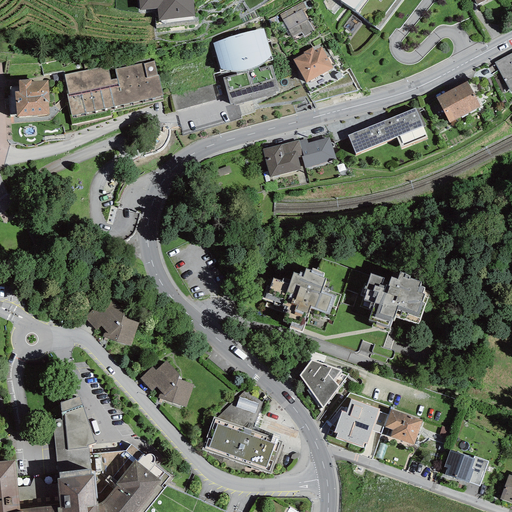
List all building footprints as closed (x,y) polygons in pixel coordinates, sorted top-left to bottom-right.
[(138,0),(140,10),(157,8),(158,21),(195,17),(192,0),(138,0)] [(330,0),(355,20),(357,18),(379,36),(407,0),(330,0)] [(468,0),(469,0),(471,0),(477,9),(493,0),(468,0)] [(302,4),(279,15),(293,43),(302,39),(304,42),(315,36),(304,14),(307,13),(302,4)] [(221,40),(213,43),(222,75),(230,72),(233,72),(236,73),(237,73),(242,72),(247,71),(254,69),(258,67),(262,65),(264,63),(266,62),(273,60),(263,29),(244,32),(229,37),(221,40)] [(313,53),(293,64),(307,89),(333,75),(321,52),(314,56),(313,53)] [(511,52),(495,62),(511,92),(511,90),(511,52)] [(162,96),(163,96),(158,75),(157,75),(154,61),(144,64),(143,63),(114,69),(117,79),(111,80),(107,65),(64,75),(69,94),(67,95),(69,104),(67,105),(72,125),(111,115),(111,113),(163,101),(162,96)] [(237,74),(223,78),(230,105),(233,104),(234,105),(276,94),(275,91),(279,91),(271,65),(259,69),(258,67),(254,69),(247,71),(242,72),(237,73),(236,73),(237,74)] [(61,74),(53,75),(54,82),(62,80),(61,74)] [(15,92),(17,117),(49,114),(48,103),(49,102),(48,80),(31,82),(31,80),(18,80),(19,91),(15,92)] [(467,80),(436,96),(449,121),(480,104),(467,80)] [(175,111),(216,100),(212,84),(171,95),(175,111)] [(415,107),(348,134),(355,152),(397,135),(401,146),(427,136),(415,107)] [(303,156),(301,157),(305,168),(336,160),(329,137),(308,143),(306,139),(299,141),(303,156)] [(303,156),(299,141),(299,140),(262,149),(270,177),(301,169),(298,158),(301,157),(303,156)] [(290,328),(302,332),(306,322),(307,323),(308,318),(307,318),(309,310),(314,312),(313,314),(331,321),(341,295),(329,291),(329,290),(323,287),(326,279),(322,277),(324,273),(313,268),(312,271),(306,269),(304,273),(300,271),(299,274),(294,272),(290,281),(282,278),(282,281),(273,278),(270,287),(267,286),(262,299),(267,301),(265,307),(285,314),(283,321),(291,323),(290,328)] [(395,316),(418,324),(430,292),(424,290),(425,287),(419,286),(421,282),(409,278),(410,276),(405,275),(406,274),(400,272),(397,279),(391,277),(388,286),(386,285),(385,287),(381,285),(384,278),(370,273),(366,287),(365,286),(364,289),(367,290),(363,300),(370,302),(367,310),(372,311),(369,320),(373,321),(372,326),(388,332),(392,319),(393,320),(395,316)] [(131,346),(139,323),(124,317),(128,303),(113,293),(84,318),(96,330),(101,326),(105,331),(103,337),(131,346)] [(299,376),(323,409),(330,400),(331,400),(343,384),(342,383),(349,374),(341,371),(341,370),(311,360),(299,376)] [(158,398),(186,407),(193,385),(178,379),(179,375),(167,361),(156,370),(152,367),(140,379),(152,391),(157,387),(160,392),(158,398)] [(202,450),(271,474),(282,441),(252,430),(263,403),(246,390),(217,418),(214,417),(202,450)] [(162,486),(170,477),(155,465),(156,464),(154,463),(155,461),(155,460),(155,458),(154,457),(154,455),(152,454),(151,454),(149,454),(148,454),(147,455),(145,456),(144,454),(143,455),(131,444),(126,451),(93,454),(91,445),(95,443),(79,397),(61,403),(62,418),(52,421),(58,473),(59,473),(60,478),(57,479),(58,484),(46,484),(40,478),(33,478),(30,486),(18,487),(15,460),(0,461),(0,511),(145,511),(165,488),(162,486)] [(363,442),(367,443),(379,409),(351,399),(346,413),(342,411),(334,432),(337,433),(336,437),(362,446),(363,442)] [(390,437),(414,445),(423,420),(391,410),(385,428),(393,430),(390,437)] [(469,483),(474,469),(472,469),(475,459),(473,459),(450,450),(444,467),(447,468),(445,475),(469,483)] [(488,461),(474,456),(473,459),(475,459),(472,469),(474,469),(469,483),(480,487),(488,461)] [(511,476),(508,475),(500,499),(511,503),(511,476)]
